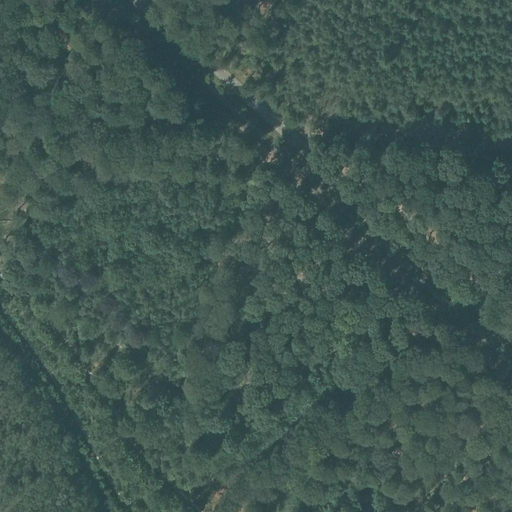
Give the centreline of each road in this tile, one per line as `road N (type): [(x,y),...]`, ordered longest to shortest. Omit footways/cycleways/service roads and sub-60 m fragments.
road 1 (tertiary): [(511,337),(132,0)]
road 2 (track): [(511,265),(328,403),(201,511)]
road 3 (track): [(196,511),(119,428),(113,403),(80,359),(0,274)]
road 4 (track): [(138,511),(0,304)]
